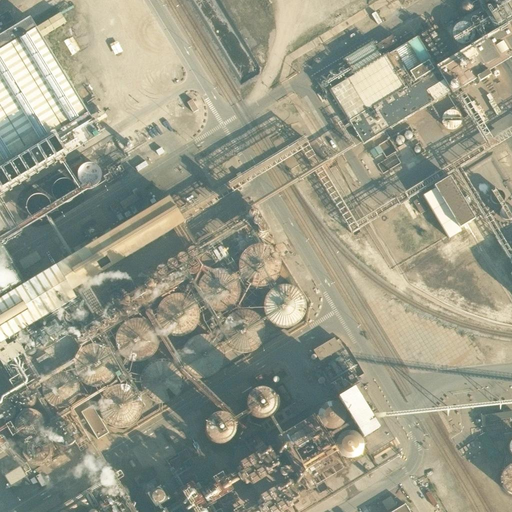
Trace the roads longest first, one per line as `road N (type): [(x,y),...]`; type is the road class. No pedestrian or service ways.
road 1 (unknown): [(13,511),(340,307)]
road 2 (unknown): [(304,78),(374,182),(399,177),(502,115)]
road 3 (unknown): [(38,238),(15,193),(204,81)]
road 4 (unknown): [(0,262),(230,123)]
